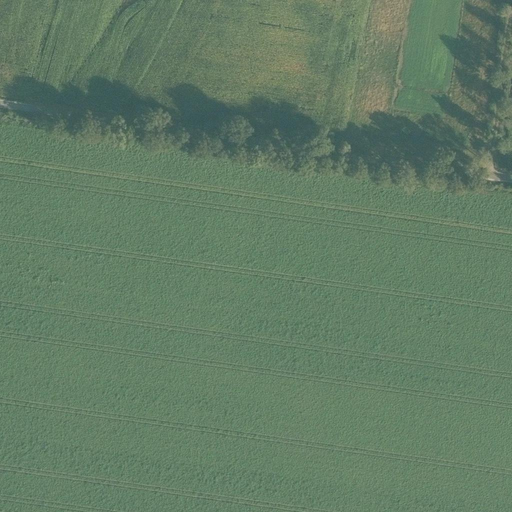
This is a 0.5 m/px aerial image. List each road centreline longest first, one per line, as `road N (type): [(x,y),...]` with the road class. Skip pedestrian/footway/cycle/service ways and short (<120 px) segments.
road 1 (unclassified): [(0,104),(511,179)]
road 2 (track): [(492,176),(511,32)]
